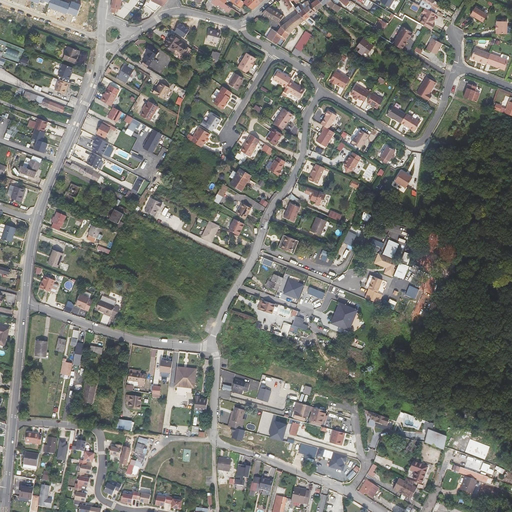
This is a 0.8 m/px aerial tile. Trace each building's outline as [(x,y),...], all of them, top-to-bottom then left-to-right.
[(50,0),(50,3),(48,7),(58,11),(61,1),(58,0),(50,0)] [(121,0),(112,0),(111,7),(111,12),(116,13),(116,11),(117,9),(120,9),(121,0)] [(166,0),(151,0),(148,7),(155,12),(164,4),(166,0)] [(220,0),(213,0),(212,3),(216,6),(217,4),(229,12),(232,8),(225,3),(220,0)] [(244,3),(253,10),(261,2),(258,0),(245,0),(243,2),(244,3)] [(291,1),(290,0),(283,0),(289,10),(294,6),(291,1)] [(323,5),(318,0),(315,0),(311,3),(317,10),(323,5)] [(318,0),(323,5),(324,5),(327,3),(332,8),(334,10),(339,13),(342,8),(335,4),(330,0),(318,0)] [(436,10),(440,4),(434,0),(420,0),(422,1),(419,5),(425,8),(429,10),(431,7),(436,10)] [(61,1),(58,11),(67,14),(68,12),(71,4),(61,1)] [(71,4),(68,12),(77,16),(81,5),(72,1),(71,4)] [(305,10),(311,16),(315,12),(311,8),(309,6),(310,5),(308,2),(302,4),(305,10)] [(302,4),(295,9),(298,13),(305,20),(311,16),(305,10),(302,4)] [(284,16),(269,7),(262,13),(279,23),(284,16)] [(483,22),(488,14),(475,7),(470,15),(483,22)] [(433,18),(436,14),(429,10),(425,8),(423,13),(426,15),(421,24),(432,31),(435,25),(433,24),(435,20),(433,18)] [(288,21),(281,27),(290,34),(295,28),(305,20),(298,13),(295,16),(289,20),(288,21)] [(376,28),(381,31),(388,23),(381,20),(376,28)] [(507,22),(497,21),(497,25),(496,25),(496,30),(496,34),(507,34),(507,22)] [(264,37),(267,38),(273,29),(270,27),(264,37)] [(267,38),(266,38),(277,45),(281,37),(286,40),(290,34),(281,27),(277,32),(273,29),(267,38)] [(411,38),(414,33),(404,27),(394,44),(404,50),(409,40),(408,40),(409,38),(411,38)] [(221,32),(209,29),(207,39),(218,42),(221,32)] [(307,30),(296,48),(302,52),(313,34),(307,30)] [(181,40),(173,35),(165,46),(173,52),(175,49),(183,54),(188,47),(180,41),(181,40)] [(368,54),(374,46),(364,38),(357,46),(360,49),(358,52),(362,55),(365,52),(368,54)] [(437,55),(442,44),(438,41),(433,39),(427,50),(437,55)] [(158,52),(150,46),(146,51),(149,53),(143,61),(149,65),(155,57),(158,52)] [(64,59),(75,63),(79,52),(68,47),(64,59)] [(292,54),(298,58),(302,52),(296,48),(292,54)] [(487,63),(490,54),(475,48),(471,59),(487,64),(487,63)] [(211,56),(218,61),(221,53),(217,52),(216,52),(213,51),(211,56)] [(238,67),(247,73),(249,70),(251,66),(254,62),(256,58),(247,53),(238,67)] [(509,60),(491,54),(490,54),(487,63),(505,70),(509,60)] [(26,67),(28,59),(22,57),(20,65),(26,67)] [(73,67),(63,64),(59,75),(70,79),(72,75),(71,74),(72,71),(73,67)] [(134,70),(125,65),(119,76),(127,81),(134,70)] [(290,81),(292,78),(284,73),(284,74),(278,70),(273,79),(286,87),(290,81)] [(336,71),(330,80),(336,84),(344,88),(350,79),(336,71)] [(237,89),(241,83),(244,78),(235,73),(229,84),(237,89)] [(432,89),(433,87),(434,86),(437,83),(427,77),(417,94),(429,101),(432,96),(430,94),(433,89),(432,89)] [(71,84),(61,80),(57,89),(67,93),(71,84)] [(286,87),(285,89),(300,98),(305,90),(298,86),(290,81),(286,87)] [(169,87),(160,82),(156,88),(156,87),(153,92),(162,98),(169,87)] [(465,93),(463,98),(472,101),(475,92),(477,88),(468,84),(464,93),(465,93)] [(229,96),(232,92),(223,86),(220,90),(221,91),(220,92),(217,89),(213,96),(216,98),(217,99),(214,103),(223,109),(227,103),(226,102),(230,97),(229,96)] [(361,101),(362,100),(365,102),(370,94),(357,86),(351,95),(361,101)] [(104,93),(100,100),(102,101),(109,105),(111,106),(117,95),(107,90),(105,94),(104,93)] [(36,101),(38,96),(26,91),(24,97),(36,101)] [(475,92),(472,101),(476,103),(480,94),(475,92)] [(373,93),(367,103),(377,109),(383,100),(373,93)] [(42,104),(63,112),(65,107),(44,99),(42,104)] [(147,104),(146,104),(144,107),(145,108),(140,115),(150,121),(158,107),(149,101),(147,104)] [(387,115),(402,124),(407,115),(393,106),(387,115)] [(122,112),(113,107),(108,117),(117,122),(122,112)] [(274,122),(283,129),(288,121),(292,114),(284,108),(274,122)] [(327,115),(321,124),(325,126),(329,129),(337,115),(328,110),(326,114),(327,115)] [(203,121),(201,124),(212,131),(214,128),(215,128),(221,119),(213,114),(207,123),(203,121)] [(420,122),(407,114),(407,115),(402,124),(415,131),(420,122)] [(134,118),(128,115),(125,121),(131,124),(134,118)] [(44,131),(48,122),(38,118),(34,128),(36,128),(44,131)] [(110,128),(102,124),(97,133),(105,138),(110,128)] [(332,136),(334,132),(329,129),(325,126),(323,129),(324,129),(323,131),(332,136)] [(199,127),(191,140),(202,147),(206,141),(208,137),(210,134),(199,127)] [(44,131),(36,128),(32,138),(37,140),(42,142),(46,132),(44,131)] [(283,135),(273,128),(266,138),(276,145),(283,135)] [(152,153),(162,134),(154,129),(143,148),(152,153)] [(352,143),(361,148),(368,135),(361,130),(355,139),(354,139),(352,143)] [(332,136),(323,131),(317,140),(326,146),(332,136)] [(247,141),(241,150),(251,156),(257,147),(256,146),(260,140),(251,134),(247,141)] [(94,145),(92,148),(103,154),(109,143),(98,137),(96,141),(95,140),(93,144),(94,145)] [(42,142),(37,140),(34,149),(46,153),(47,149),(46,149),(48,143),(42,142)] [(380,160),(387,164),(388,161),(389,161),(396,151),(388,146),(381,156),(382,157),(380,160)] [(102,157),(93,152),(87,163),(97,168),(102,157)] [(359,161),(361,157),(353,152),(351,156),(350,155),(344,166),(345,166),(347,171),(352,170),(353,171),(359,161)] [(286,162),(278,157),(276,160),(275,160),(269,170),(279,176),(282,171),(280,170),(286,162)] [(41,163),(31,159),(27,168),(21,165),(19,171),(34,177),(36,172),(37,172),(41,163)] [(67,163),(65,163),(64,165),(72,169),(72,168),(85,175),(86,176),(96,181),(99,175),(82,166),(82,167),(73,162),(71,165),(67,163)] [(317,183),(325,167),(316,163),(309,179),(317,183)] [(251,176),(240,169),(230,184),(242,191),(251,176)] [(412,178),(401,171),(395,181),(406,188),(412,178)] [(137,178),(132,188),(137,191),(142,181),(137,178)] [(63,199),(75,205),(82,188),(71,183),(67,191),(66,191),(63,199)] [(11,197),(22,201),(26,189),(15,186),(11,197)] [(120,194),(126,196),(129,190),(124,187),(122,190),(120,194)] [(226,190),(221,187),(218,194),(222,197),(226,190)] [(326,193),(320,191),(319,192),(307,187),(305,193),(312,196),(310,200),(316,202),(315,204),(319,206),(322,199),(324,199),(326,193)] [(151,199),(145,212),(155,216),(159,208),(160,208),(162,204),(151,199)] [(243,203),(236,214),(244,219),(249,212),(251,208),(243,203)] [(300,208),(290,203),(284,218),(294,222),(300,208)] [(116,210),(111,220),(118,223),(123,225),(124,223),(120,221),(124,214),(116,210)] [(331,210),(329,216),(340,221),(342,215),(338,213),(331,210)] [(54,222),(52,227),(60,230),(61,225),(62,226),(66,216),(57,212),(53,222),(54,222)] [(327,221),(317,216),(311,231),(321,235),(327,221)] [(234,219),(229,230),(239,235),(244,224),(234,219)] [(219,226),(210,221),(202,237),(212,242),(219,226)] [(118,223),(115,232),(119,234),(123,225),(118,223)] [(2,239),(12,242),(16,228),(5,225),(4,230),(5,230),(2,239)] [(88,234),(90,235),(95,237),(97,238),(101,229),(92,225),(88,234)] [(346,239),(353,243),(358,233),(350,229),(346,239)] [(296,239),(286,235),(281,247),(290,251),(296,239)] [(376,250),(379,243),(373,240),(370,247),(376,250)] [(63,253),(53,250),(48,264),(58,268),(63,253)] [(387,258),(384,264),(392,267),(395,261),(387,258)] [(4,273),(9,274),(10,270),(0,266),(0,273),(4,274),(4,273)] [(380,284),(386,273),(375,268),(370,280),(367,287),(374,291),(378,283),(380,284)] [(283,278),(274,274),(271,282),(268,280),(266,286),(273,289),(278,291),(279,288),(284,291),(285,287),(281,285),(283,278)] [(55,280),(46,276),(41,288),(50,292),(50,291),(54,293),(55,292),(58,284),(54,282),(55,280)] [(380,284),(378,283),(374,291),(380,293),(383,286),(380,284)] [(85,309),(89,311),(93,300),(89,299),(90,298),(80,294),(76,305),(85,308),(85,309)] [(102,296),(100,300),(114,305),(115,302),(102,296)] [(114,305),(100,300),(96,309),(104,312),(104,314),(111,316),(111,315),(116,317),(120,308),(114,305)] [(261,309),(272,313),(275,304),(264,301),(261,309)] [(354,310),(357,308),(338,302),(331,323),(349,330),(347,327),(344,326),(343,324),(336,322),(334,319),(336,315),(337,315),(338,312),(338,311),(339,307),(341,305),(354,310)] [(350,321),(354,310),(341,305),(339,307),(338,311),(338,312),(337,315),(336,315),(334,319),(336,322),(343,324),(344,326),(347,327),(349,327),(350,323),(350,321)] [(347,327),(349,330),(357,308),(354,310),(350,321),(350,323),(349,327),(347,327)] [(299,312),(293,310),(292,315),(296,317),(293,325),(307,330),(308,326),(303,324),(299,322),(301,318),(298,317),(299,314),(299,312)] [(291,325),(284,322),(281,331),(288,334),(291,325)] [(9,329),(0,326),(0,342),(4,344),(9,329)] [(76,347),(73,361),(79,362),(82,348),(81,348),(83,338),(79,337),(77,347),(76,347)] [(66,340),(58,338),(56,350),(64,352),(66,340)] [(48,341),(37,340),(35,356),(46,357),(48,341)] [(67,358),(64,358),(61,374),(70,375),(72,363),(66,362),(67,358)] [(169,375),(171,364),(160,362),(158,373),(169,375)] [(177,369),(175,388),(195,390),(197,371),(177,369)] [(146,374),(141,373),(129,371),(128,380),(139,382),(139,385),(144,386),(146,374)] [(233,387),(243,390),(244,389),(248,390),(250,384),(245,382),(235,379),(233,387)] [(96,385),(87,383),(83,402),(93,404),(96,385)] [(268,389),(261,387),(258,398),(268,401),(272,390),(268,389)] [(152,388),(151,396),(158,397),(160,389),(152,388)] [(137,396),(126,394),(125,400),(124,407),(135,409),(137,396)] [(311,406),(301,403),(298,413),(293,411),(291,416),(294,417),(294,418),(300,420),(302,421),(304,414),(308,416),(309,415),(311,406)] [(323,420),(326,411),(314,407),(311,416),(323,420)] [(244,411),(235,409),(234,411),(233,414),(243,417),(244,411)] [(391,421),(371,413),(369,418),(372,419),(370,424),(374,426),(375,424),(377,424),(377,423),(384,426),(388,427),(391,421)] [(232,421),(230,420),(228,426),(242,429),(243,424),(241,423),(243,417),(233,414),(232,421)] [(131,421),(118,419),(116,428),(130,430),(131,421)] [(293,422),(292,425),(290,434),(296,436),(299,424),(293,422)] [(333,429),(329,442),(341,445),(345,433),(333,429)] [(447,437),(443,435),(428,429),(425,442),(444,450),(447,437)] [(41,444),(42,436),(39,435),(39,434),(27,432),(26,442),(41,445),(41,444)] [(54,454),(57,438),(49,437),(47,445),(45,445),(44,452),(54,454)] [(73,443),(72,449),(85,451),(86,441),(78,440),(78,444),(73,443)] [(144,452),(144,443),(136,443),(135,451),(144,452)] [(112,447),(110,454),(120,457),(123,446),(116,444),(115,448),(112,447)] [(131,449),(124,447),(120,463),(127,465),(131,449)] [(23,464),(37,466),(39,454),(25,452),(23,464)] [(95,453),(86,452),(84,461),(81,460),(80,464),(82,465),(86,466),(87,461),(93,463),(95,453)] [(146,456),(140,454),(138,462),(140,462),(141,459),(144,460),(145,460),(146,456)] [(231,460),(219,458),(217,470),(230,472),(231,460)] [(134,475),(138,462),(135,461),(131,460),(128,473),(134,475)] [(414,462),(411,470),(416,472),(413,480),(422,483),(428,467),(414,462)] [(372,476),(377,466),(373,463),(368,474),(372,476)] [(451,463),(450,468),(467,475),(468,473),(471,474),(471,475),(482,480),(483,475),(451,463)] [(92,467),(86,466),(82,465),(80,472),(78,472),(78,476),(80,477),(84,477),(85,473),(91,474),(92,467)] [(242,466),(238,465),(237,475),(242,476),(241,480),(236,479),(235,484),(244,485),(245,480),(243,480),(244,476),(249,477),(250,468),(242,467),(242,466)] [(473,478),(463,475),(459,487),(469,491),(473,478)] [(90,478),(84,477),(80,477),(78,484),(74,483),(73,488),(82,489),(83,485),(89,486),(90,478)] [(259,489),(271,491),(274,480),(270,479),(270,480),(262,478),(259,489)] [(420,489),(400,479),(394,490),(414,501),(420,489)] [(366,480),(364,483),(377,491),(379,488),(366,480)] [(260,484),(258,484),(252,482),(251,490),(250,495),(254,496),(255,491),(258,491),(260,484)] [(116,487),(108,483),(104,491),(112,495),(115,490),(119,491),(122,485),(118,483),(116,487)] [(377,491),(364,483),(359,491),(361,493),(364,494),(365,493),(373,498),(377,491)] [(54,487),(42,485),(39,506),(46,508),(48,495),(53,496),(54,487)] [(26,498),(32,499),(33,488),(21,486),(19,497),(26,498)] [(306,490),(295,487),(288,511),(291,511),(293,505),(299,506),(300,503),(303,504),(304,503),(307,504),(310,491),(306,490)] [(82,489),(73,488),(73,492),(75,492),(73,500),(82,501),(86,502),(87,494),(81,493),(82,489)] [(133,496),(123,494),(121,501),(132,503),(133,498),(137,499),(138,493),(134,492),(133,496)] [(151,495),(138,493),(137,499),(140,500),(140,502),(149,504),(151,495)] [(280,511),(284,497),(277,495),(272,511),(280,511)] [(169,503),(170,497),(166,496),(166,498),(157,496),(156,505),(165,506),(165,503),(169,503)] [(174,497),(170,497),(169,503),(172,504),(172,508),(181,509),(182,501),(174,499),(174,497)] [(82,501),(73,500),(72,504),(79,505),(77,511),(90,511),(91,507),(81,505),(82,501)]
